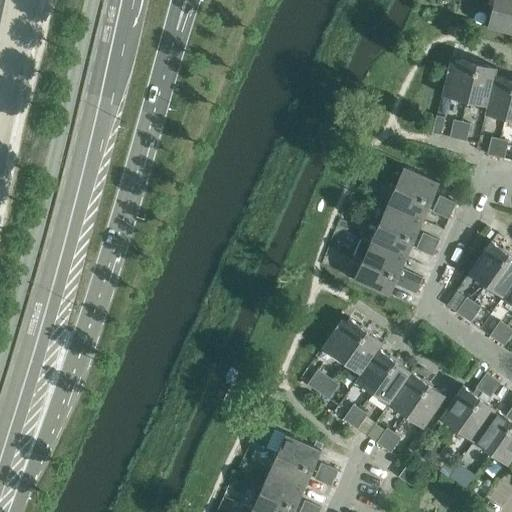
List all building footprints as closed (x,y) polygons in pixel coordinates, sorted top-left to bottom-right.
[(511,0),(494,0),(493,6),(511,10),(511,0)] [(511,10),(493,6),(488,26),(511,32),(511,10)] [(460,98),(469,60),(456,57),(455,62),(450,60),(442,93),(460,98)] [(478,102),(487,65),(469,60),(460,98),(478,102)] [(487,65),(478,102),(487,104),(485,112),(494,114),(503,76),(495,75),(497,67),(487,65)] [(511,118),(511,116),(511,78),(503,76),(494,114),(511,118)] [(441,134),(446,117),(437,115),(433,132),(441,134)] [(450,136),(459,138),(463,121),(454,119),(450,136)] [(471,123),(463,121),(459,138),(467,140),(468,138),(471,123)] [(488,154),(496,155),(500,138),(492,136),(488,154)] [(509,140),(500,138),(496,155),(505,157),(509,140)] [(396,185),(431,200),(439,181),(404,165),(396,185)] [(422,219),(431,200),(396,185),(387,203),(422,219)] [(437,203),(453,210),(456,202),(440,195),(437,203)] [(422,219),(387,203),(379,222),(414,237),(422,219)] [(449,218),(453,210),(437,203),(433,211),(449,218)] [(371,240),(406,256),(414,237),(379,222),(371,240)] [(420,240),(436,247),(440,239),(424,232),(420,240)] [(363,259),(398,275),(404,277),(407,270),(401,267),(406,256),(371,240),(363,237),(354,255),(363,259)] [(433,255),(436,247),(420,240),(417,248),(433,255)] [(486,284),(509,252),(491,240),(469,272),(486,284)] [(503,295),(511,282),(511,254),(509,252),(486,284),(503,295)] [(398,275),(363,259),(354,278),(389,294),(398,275)] [(404,277),(420,284),(423,277),(407,270),(404,277)] [(420,284),(404,277),(400,285),(417,292),(420,284)] [(511,301),(511,282),(503,295),(511,301)] [(464,316),(474,301),(467,297),(457,311),(464,316)] [(474,301),(464,316),(471,321),(482,306),(474,301)] [(345,361),(367,329),(350,317),(347,320),(343,317),(323,345),(345,361)] [(497,339),(507,325),(501,320),(491,335),(497,339)] [(511,328),(507,325),(497,339),(505,344),(511,333),(511,328)] [(367,329),(345,361),(360,372),(361,373),(379,348),(383,341),(367,329)] [(361,373),(360,372),(356,379),(374,391),(396,359),(379,348),(361,373)] [(396,359),(374,391),(390,403),(413,371),(396,359)] [(315,388),(326,374),(319,369),(308,383),(315,388)] [(413,371),(390,403),(407,414),(429,383),(413,371)] [(484,391),(494,377),(487,372),(477,387),(484,391)] [(326,374),(315,388),(323,393),(333,379),(326,374)] [(494,377),(484,391),(491,396),(501,381),(494,377)] [(333,379),(323,393),(329,398),(340,383),(333,379)] [(429,383),(407,414),(424,426),(446,394),(429,383)] [(458,428),(480,396),(463,384),(441,416),(458,428)] [(475,439),(497,408),(480,396),(458,428),(475,439)] [(351,423),(361,409),(354,403),(344,418),(351,423)] [(511,409),(507,415),(497,408),(475,439),(491,451),(511,421),(511,409)] [(361,409),(351,423),(358,428),(368,413),(361,409)] [(511,421),(491,451),(509,463),(511,458),(511,421)] [(384,446),(395,432),(388,427),(378,442),(384,446)] [(395,432),(384,446),(391,451),(402,436),(395,432)] [(277,452),(313,468),(321,448),(286,433),(277,452)] [(269,470),(305,486),(313,468),(277,452),(269,470)] [(412,484),(421,470),(409,461),(399,475),(412,484)] [(318,470),(335,477),(338,469),(322,462),(318,470)] [(296,505),(305,486),(269,470),(261,489),(296,505)] [(332,485),(335,477),(318,470),(315,478),(332,485)] [(293,511),(296,505),(261,489),(252,508),(262,511),(293,511)] [(302,507),(312,511),(319,511),(322,507),(305,500),(302,507)]
